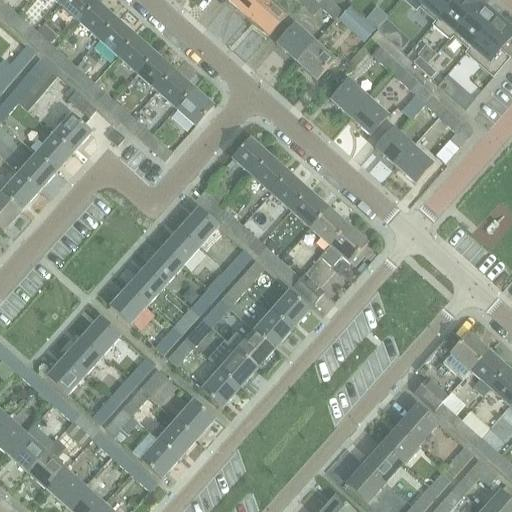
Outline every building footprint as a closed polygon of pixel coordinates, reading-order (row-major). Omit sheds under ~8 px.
[(43,20),(55,9),(46,0),(44,0),(34,9),(43,20)] [(51,0),(60,8),(67,0),(51,0)] [(67,0),(60,8),(79,25),(97,5),(91,0),(67,0)] [(248,22),(266,2),(264,0),(231,0),(229,4),(248,22)] [(294,0),(304,9),(312,0),(294,0)] [(334,24),(342,15),(325,0),(312,0),(304,9),(314,18),(320,11),(334,24)] [(403,0),(402,2),(416,14),(419,10),(435,24),(436,24),(457,0),(403,0)] [(475,0),(457,0),(436,24),(435,24),(432,27),(450,43),(453,39),(452,38),(481,6),(481,7),(482,6),(475,0)] [(0,2),(0,17),(9,25),(16,17),(0,2)] [(268,39),(286,19),(266,2),(248,22),(268,39)] [(97,5),(79,25),(99,43),(117,23),(97,5)] [(481,7),(481,6),(452,38),(453,39),(468,52),(469,52),(497,20),(481,7)] [(351,9),(340,21),(348,29),(360,17),(351,9)] [(378,9),(367,21),(377,30),(388,18),(378,9)] [(16,17),(9,25),(28,43),(36,34),(16,17)] [(511,39),(511,33),(497,20),(469,52),(468,52),(465,56),(493,80),(510,61),(501,53),(511,39)] [(99,43),(118,60),(136,40),(117,23),(99,43)] [(277,47),(297,65),(315,45),(295,27),(277,47)] [(36,34),(28,43),(48,60),(55,51),(36,34)] [(136,40),(118,60),(137,77),(155,57),(136,40)] [(363,50),(373,58),(391,76),(398,68),(371,41),(363,50)] [(317,83),(330,68),(335,63),(315,45),(297,65),(317,83)] [(27,48),(11,67),(20,74),(36,56),(27,48)] [(55,51),(48,60),(67,77),(75,69),(55,51)] [(155,57),(137,77),(157,95),(175,74),(155,57)] [(428,67),(420,59),(414,65),(423,73),(428,67)] [(82,61),(75,69),(85,77),(91,70),(82,61)] [(0,93),(2,95),(20,74),(11,67),(4,62),(0,66),(0,93)] [(20,87),(28,94),(48,71),(40,63),(20,87)] [(437,75),(428,67),(423,73),(431,81),(437,75)] [(411,94),(418,86),(398,68),(391,76),(411,94)] [(75,69),(67,77),(87,95),(94,86),(85,77),(75,69)] [(175,74),(157,95),(176,112),(194,92),(175,74)] [(331,103),(351,121),(368,101),(349,83),(331,103)] [(94,86),(87,95),(106,112),(114,103),(94,86)] [(0,109),(9,117),(28,94),(20,87),(0,109)] [(438,121),(447,112),(422,89),(400,113),(410,122),(424,108),(438,121)] [(462,89),(452,100),(466,112),(475,101),(462,89)] [(176,112),(181,116),(196,130),(214,110),(194,92),(176,112)] [(89,122),(96,113),(76,94),(68,103),(89,122)] [(371,139),(388,119),(368,101),(351,121),(371,139)] [(114,103),(106,112),(126,129),(133,121),(114,103)] [(0,109),(0,126),(9,117),(0,109)] [(447,112),(438,121),(454,136),(435,156),(444,165),(472,136),(447,112)] [(53,137),(74,156),(92,136),(71,117),(53,137)] [(133,121),(126,129),(145,147),(153,138),(133,121)] [(375,151),(395,169),(413,150),(393,132),(375,151)] [(117,134),(109,142),(117,150),(125,141),(117,134)] [(36,157),(56,175),(74,156),(53,137),(36,157)] [(173,156),(158,143),(153,138),(145,147),(165,164),(173,156)] [(250,142),(232,162),(252,180),(270,160),(250,142)] [(413,150),(395,169),(415,187),(432,168),(413,150)] [(18,176),(39,195),(56,175),(36,157),(18,176)] [(290,177),(270,160),(252,180),(272,197),(290,177)] [(0,194),(1,195),(22,214),(39,195),(18,176),(8,187),(3,183),(0,186),(0,194)] [(309,194),(290,177),(272,197),(291,214),(309,194)] [(197,202),(212,216),(216,220),(224,211),(219,207),(227,198),(212,185),(197,202)] [(328,211),(309,194),(291,214),(310,231),(328,211)] [(22,214),(1,195),(0,196),(0,230),(4,234),(22,214)] [(104,198),(93,211),(93,210),(77,228),(102,251),(134,216),(123,206),(119,211),(104,198)] [(229,206),(224,211),(216,220),(235,237),(243,229),(237,223),(242,218),(229,206)] [(348,229),(328,211),(310,231),(330,249),(348,229)] [(198,212),(180,232),(201,250),(218,230),(198,212)] [(243,229),(235,237),(255,255),(262,246),(243,229)] [(348,229),(330,249),(320,259),(332,270),(341,259),(350,266),(351,266),(366,249),(368,247),(348,229)] [(163,251),(183,269),(201,250),(180,232),(163,251)] [(262,246),(255,255),(274,273),(281,264),(262,246)] [(366,249),(351,266),(355,270),(365,259),(370,263),(375,257),(366,249)] [(166,288),(183,269),(163,251),(145,270),(166,288)] [(225,273),(234,281),(252,261),(243,253),(225,273)] [(281,264),(274,273),(292,289),(300,281),(281,264)] [(238,285),(246,292),(264,272),(257,265),(238,285)] [(145,270),(128,289),(149,308),(166,288),(145,270)] [(208,292),(217,300),(234,281),(225,273),(208,292)] [(298,295),(313,308),(325,295),(304,276),(300,281),(292,289),(298,295)] [(246,292),(238,285),(220,304),(229,312),(234,306),(242,313),(254,300),(245,292),(246,292)] [(110,309),(131,328),(149,308),(128,289),(110,309)] [(191,311),(199,319),(217,300),(208,292),(191,311)] [(289,294),(271,314),(292,333),(310,313),(289,294)] [(229,312),(220,304),(203,323),(212,331),(229,312)] [(173,330),(182,338),(199,319),(191,311),(173,330)] [(271,314),(254,334),(275,352),(292,333),(271,314)] [(82,340),(103,360),(121,340),(100,321),(82,340)] [(203,323),(186,342),(194,350),(212,331),(203,323)] [(156,350),(164,358),(182,338),(173,330),(156,350)] [(227,346),(236,354),(236,353),(257,372),(275,352),(254,334),(245,344),(236,336),(227,346)] [(464,381),(471,374),(489,354),(469,336),(451,356),(461,366),(455,373),(464,381)] [(86,379),(103,360),(82,340),(65,360),(86,379)] [(176,370),(194,350),(186,342),(168,362),(176,370)] [(0,361),(14,374),(21,365),(2,348),(0,350),(0,361)] [(236,354),(219,373),(240,391),(257,372),(236,353),(236,354)] [(471,374),(480,383),(473,391),(483,400),(490,392),(508,371),(489,354),(471,374)] [(68,399),(86,379),(65,360),(47,379),(68,399)] [(154,369),(145,361),(127,381),(136,389),(154,369)] [(33,391),(41,383),(21,365),(14,374),(33,391)] [(511,375),(508,371),(490,392),(509,409),(511,406),(511,375)] [(166,382),(166,381),(158,373),(140,393),(149,400),(150,400),(159,408),(175,391),(166,382)] [(222,411),(240,391),(219,373),(202,393),(222,411)] [(100,390),(111,400),(110,401),(119,408),(136,389),(127,381),(123,386),(112,377),(100,390)] [(415,397),(435,414),(442,406),(448,399),(428,382),(415,397)] [(52,409),(60,400),(41,383),(33,391),(52,409)] [(149,400),(140,393),(123,412),(132,420),(149,400)] [(72,426),(79,417),(60,400),(52,409),(72,426)] [(93,420),(101,428),(119,408),(110,401),(93,420)] [(214,423),(199,410),(194,405),(176,424),(197,443),(214,423)] [(442,406),(435,414),(454,432),(462,423),(442,406)] [(399,428),(420,447),(438,427),(417,408),(399,428)] [(113,439),(120,431),(127,437),(138,425),(132,420),(123,412),(105,432),(113,439)] [(470,415),(462,423),(454,432),(474,449),(481,440),(489,432),(470,415)] [(91,443),(99,434),(79,417),(72,426),(91,443)] [(0,428),(0,451),(8,459),(27,437),(7,420),(0,428)] [(179,462),(197,443),(176,424),(167,435),(154,423),(145,432),(158,444),(159,444),(179,462)] [(382,448),(403,466),(420,447),(399,428),(382,448)] [(508,450),(511,445),(511,433),(502,444),(508,450)] [(111,460),(118,452),(99,434),(91,443),(111,460)] [(27,437),(8,459),(27,476),(46,455),(27,437)] [(481,440),(474,449),(493,466),(501,458),(481,440)] [(46,493),(65,472),(55,463),(67,451),(57,442),(46,455),(27,476),(46,493)] [(162,482),(179,462),(159,444),(158,444),(141,464),(162,482)] [(382,448),(365,467),(386,486),(403,466),(382,448)] [(446,470),(455,478),(473,458),(464,451),(446,470)] [(130,477),(138,469),(118,452),(111,460),(130,477)] [(511,467),(501,458),(493,466),(511,483),(511,467)] [(460,484),(469,492),(478,481),(488,489),(496,479),(478,463),(460,484)] [(347,487),(362,500),(368,506),(386,486),(365,467),(347,487)] [(150,495),(158,487),(138,469),(130,477),(150,495)] [(429,490),(438,498),(455,478),(446,470),(429,490)] [(65,472),(46,493),(66,511),(85,489),(65,472)] [(442,504),(451,511),(469,492),(460,484),(442,504)] [(491,511),(511,511),(511,492),(507,488),(488,509),(491,511)] [(67,511),(99,511),(104,507),(85,489),(66,511),(67,511)] [(412,509),(415,511),(425,511),(438,498),(429,490),(412,509)] [(324,511),(349,511),(336,499),(324,511)]
